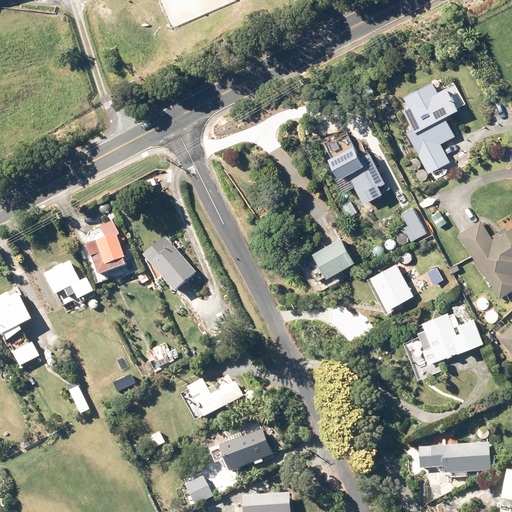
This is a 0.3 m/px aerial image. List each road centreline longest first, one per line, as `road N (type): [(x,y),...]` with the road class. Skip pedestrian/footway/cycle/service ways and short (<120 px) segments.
road 1 (residential): [(355,511),(171,118)]
road 2 (secondary): [(402,0),(171,118)]
road 3 (secondary): [(171,118),(0,210)]
